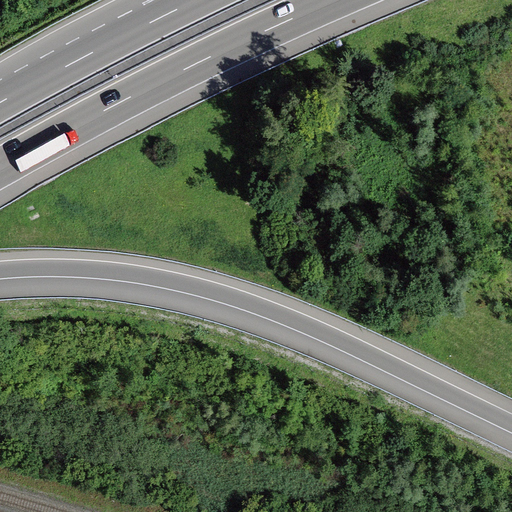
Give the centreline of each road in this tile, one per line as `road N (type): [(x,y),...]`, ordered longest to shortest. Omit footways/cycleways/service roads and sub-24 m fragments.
road 1 (motorway): [(0,273),(87,271),(206,291),(337,339),(511,423)]
road 2 (motorway): [(0,170),(339,0)]
road 3 (motorway): [(196,0),(0,102)]
